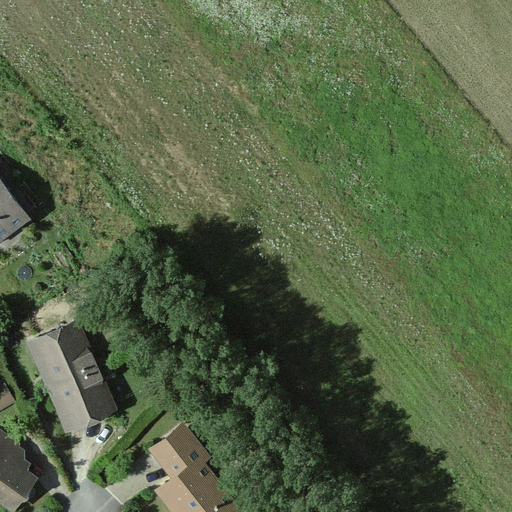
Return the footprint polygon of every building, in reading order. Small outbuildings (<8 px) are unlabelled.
[(0,234),(27,215),(27,213),(0,176),(0,234)] [(76,321),(36,339),(71,420),(111,402),(76,321)] [(5,382),(0,384),(0,405),(14,397),(5,382)] [(164,457),(193,436),(184,424),(156,446),(164,457)] [(0,494),(12,504),(27,484),(23,481),(21,476),(27,468),(15,459),(7,452),(14,441),(0,430),(0,494)] [(208,455),(193,436),(164,457),(178,476),(161,489),(179,511),(192,511),(198,508),(201,511),(244,511),(203,459),(208,455)] [(7,452),(15,459),(23,447),(14,441),(7,452)] [(23,481),(27,484),(35,474),(27,468),(21,476),(23,481)]
